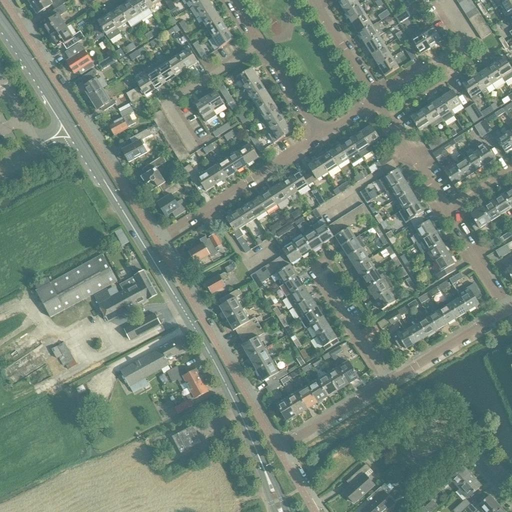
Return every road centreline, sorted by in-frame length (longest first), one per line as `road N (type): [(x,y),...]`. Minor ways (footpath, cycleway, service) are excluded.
road 1 (secondary): [(264,469),(213,358),(102,176)]
road 2 (residential): [(154,240),(2,0)]
road 3 (residential): [(278,448),(154,240)]
road 4 (residential): [(154,240),(319,135)]
road 5 (secondary): [(102,176),(0,10)]
road 6 (secondary): [(0,30),(102,176)]
road 7 (residential): [(195,148),(166,102),(260,44)]
road 8 (residential): [(377,101),(470,41),(444,0)]
road 9 (residential): [(387,383),(508,308)]
road 10 (residential): [(387,383),(315,270)]
road 11 (residential): [(447,212),(377,101)]
road 12 (residential): [(278,448),(387,383)]
